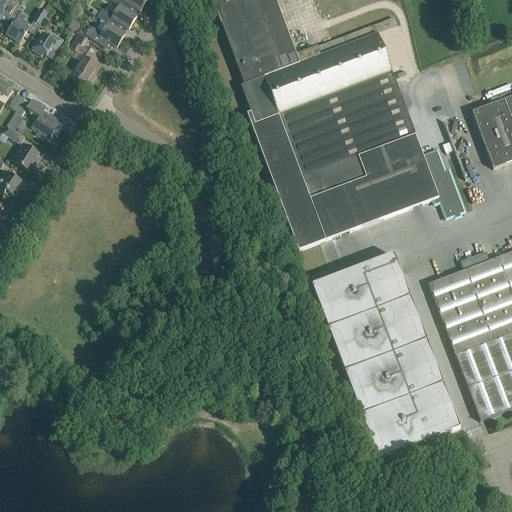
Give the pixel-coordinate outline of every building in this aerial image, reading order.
[(12,0),(11,3),(6,0),(0,0),(0,20),(3,16),(9,19),(8,20),(8,21),(19,2),(20,0),(17,0),(17,1),(15,0),(12,0)] [(148,0),(147,0),(108,0),(119,7),(128,13),(132,7),(140,13),(148,0)] [(422,157),(414,137),(415,137),(391,75),(392,75),(376,34),(397,27),(394,20),(296,56),(274,0),(210,0),(243,84),(239,85),(250,114),(246,116),(298,253),(432,202),(434,207),(439,205),(445,221),(464,214),(448,171),(444,173),(436,152),(422,157)] [(314,0),(301,0),(306,15),(318,11),(314,0)] [(40,26),(48,14),(54,6),(49,3),(44,12),(40,9),(32,21),(40,26)] [(137,18),(128,13),(119,7),(114,14),(102,10),(99,14),(94,10),(91,15),(125,36),(117,31),(120,25),(128,31),(137,18)] [(117,49),(125,36),(91,15),(101,21),(98,31),(90,28),(85,36),(105,49),(108,43),(117,49)] [(6,35),(20,44),(32,26),(26,22),(23,27),(15,22),(6,35)] [(56,54),(61,45),(63,42),(52,35),(50,39),(42,35),(31,52),(41,58),(43,55),(47,57),(51,50),(56,54)] [(99,69),(91,63),(90,63),(96,54),(86,48),(89,43),(78,36),(68,50),(79,57),(75,62),(77,64),(69,76),(85,86),(89,79),(91,81),(99,69)] [(0,93),(9,95),(13,89),(0,80),(0,93)] [(16,113),(24,101),(17,96),(9,108),(16,113)] [(493,171),(511,163),(511,98),(472,114),(493,171)] [(7,128),(12,131),(26,111),(28,113),(28,114),(29,115),(29,116),(30,116),(31,116),(32,115),(39,120),(37,122),(36,122),(31,129),(37,133),(36,136),(43,141),(45,138),(49,141),(54,134),(56,135),(63,125),(44,113),(45,110),(32,101),(30,104),(24,101),(16,113),(7,128)] [(25,139),(12,131),(7,128),(2,135),(20,147),(25,139)] [(35,154),(26,148),(23,146),(12,163),(31,175),(39,162),(32,158),(35,154)] [(24,185),(16,180),(4,172),(0,176),(0,178),(2,180),(0,183),(0,193),(4,196),(6,193),(15,199),(24,185)] [(464,273),(428,286),(454,357),(479,423),(481,422),(511,410),(511,254),(498,260),(489,263),(485,254),(461,263),(464,273)] [(377,461),(459,430),(394,257),(312,288),(377,461)] [(242,400),(256,414),(264,407),(250,393),(242,400)] [(301,497),(293,497),(294,511),(293,511),(301,511),(302,504),(301,497)]
